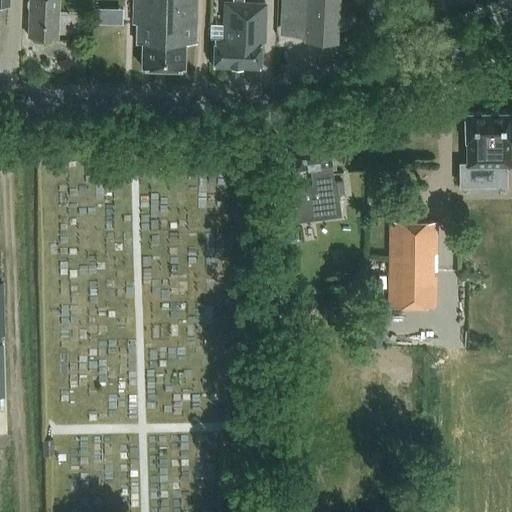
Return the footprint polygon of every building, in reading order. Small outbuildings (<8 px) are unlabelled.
[(29,0),(28,35),(58,37),(59,0),(29,0)] [(185,43),(196,43),(197,0),(133,0),(133,19),(133,23),(137,23),(137,42),(142,42),(142,67),(184,68),(185,43)] [(266,3),(245,2),(245,0),(234,0),(234,2),(225,1),(223,39),(214,38),(213,65),(260,67),(260,41),(264,41),(266,3)] [(337,39),(339,0),(287,0),(285,33),(304,34),(304,37),(337,39)] [(510,112),(465,113),(465,141),(466,141),(466,165),(510,165),(510,140),(511,140),(510,112)] [(339,201),(337,182),(334,182),(331,163),(332,163),(329,138),(292,142),(296,168),(310,166),(313,185),(293,188),(295,207),(291,208),(293,222),(306,220),(304,206),(339,201)] [(388,305),(436,305),(437,221),(390,220),(388,305)] [(361,445),(411,444),(411,402),(381,402),(380,370),(361,370),(361,329),(325,329),(326,393),(312,393),(312,425),(320,425),(320,432),(326,432),(327,481),(339,481),(339,471),(362,471),(361,445)] [(44,438),(44,455),(55,455),(55,438),(44,438)]
